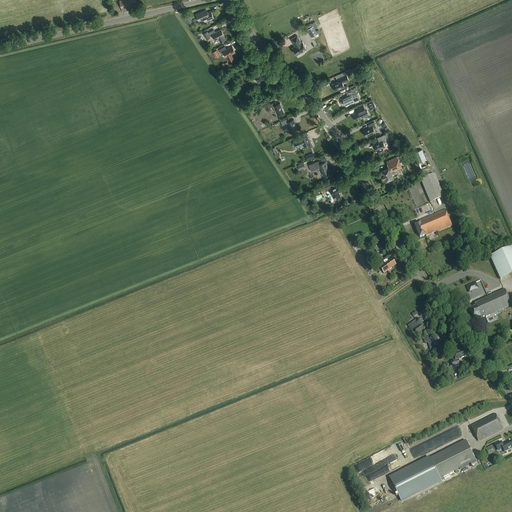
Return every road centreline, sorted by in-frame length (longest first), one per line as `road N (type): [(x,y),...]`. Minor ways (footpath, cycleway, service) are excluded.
road 1 (tertiary): [(511,396),(407,257),(335,132),(263,50),(233,0)]
road 2 (unclassified): [(0,48),(210,0)]
